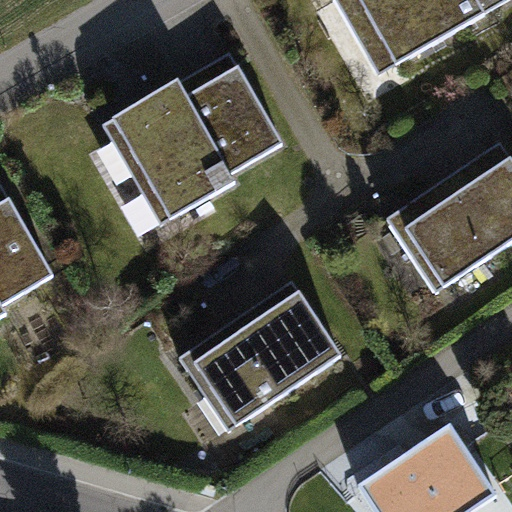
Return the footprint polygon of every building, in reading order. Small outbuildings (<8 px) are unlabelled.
[(334,0),(360,45),(377,35),(396,67),(511,0),(334,0)] [(178,84),(103,128),(143,197),(153,192),(170,222),(235,185),(230,176),(283,146),(238,69),(186,99),(178,84)] [(511,164),(500,146),(387,222),(414,262),(421,257),(444,290),(511,244),(511,164)] [(0,320),(7,317),(1,307),(53,278),(9,202),(0,207),(0,320)] [(294,280),(186,354),(235,425),(343,352),(294,280)] [(451,431),(361,489),(375,511),(376,511),(393,501),(400,511),(473,511),(495,498),(451,431)]
